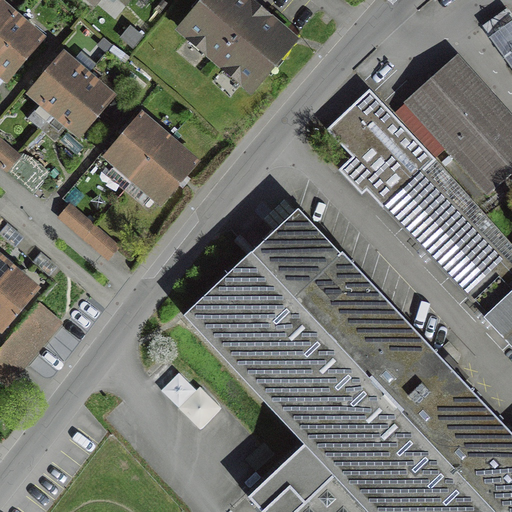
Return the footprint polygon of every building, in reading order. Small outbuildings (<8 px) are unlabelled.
[(0,0),(0,33),(17,13),(1,0),(0,0)] [(209,0),(181,36),(258,97),(303,41),(251,0),(209,0)] [(482,26),(489,35),(511,18),(511,15),(507,8),(482,26)] [(51,42),(17,13),(0,33),(0,80),(10,89),(51,42)] [(511,117),(458,56),(406,101),(487,193),(511,171),(511,117)] [(31,100),(53,118),(91,76),(68,57),(31,100)] [(120,101),(91,76),(53,118),(83,144),(120,101)] [(383,208),(385,206),(422,172),(435,159),(370,89),(327,129),(345,149),(350,144),(357,152),(338,169),(361,194),(371,185),(383,198),(378,202),(383,208)] [(109,162),(134,183),(170,138),(146,118),(109,162)] [(205,167),(170,138),(134,183),(167,212),(205,167)] [(0,168),(11,176),(22,162),(0,144),(0,168)] [(511,267),(422,172),(385,206),(511,341),(511,267)] [(59,216),(109,259),(120,246),(69,204),(59,216)] [(511,511),(511,435),(294,207),(181,314),(304,444),(252,492),(271,511),(511,511)] [(21,237),(8,226),(0,235),(13,246),(21,237)] [(55,266),(41,254),(34,263),(49,274),(55,266)] [(0,283),(14,267),(0,255),(0,283)] [(14,267),(0,283),(0,333),(5,338),(44,293),(14,267)] [(41,310),(0,359),(0,385),(9,393),(63,328),(41,310)]
